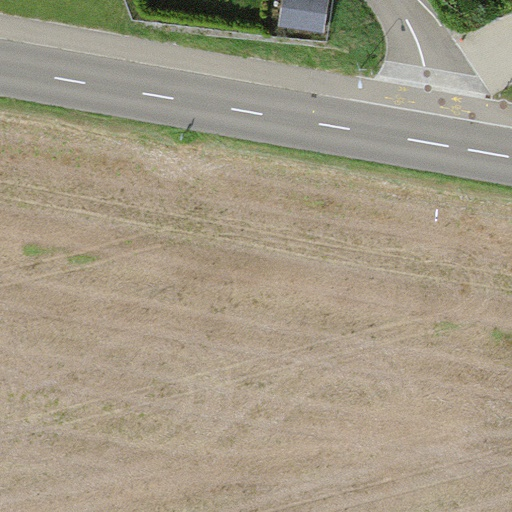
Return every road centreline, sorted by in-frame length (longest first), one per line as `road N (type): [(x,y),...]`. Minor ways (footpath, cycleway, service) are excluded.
road 1 (tertiary): [(423,148),(0,72)]
road 2 (residential): [(423,148),(430,73),(396,0)]
